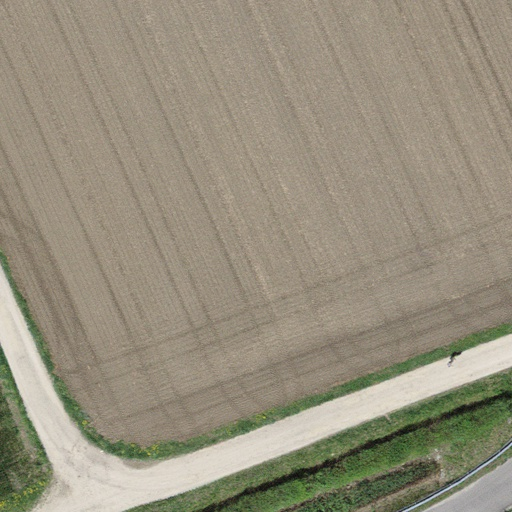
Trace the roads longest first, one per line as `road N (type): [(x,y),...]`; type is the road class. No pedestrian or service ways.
road 1 (track): [(81,511),(511,353)]
road 2 (track): [(0,297),(93,506)]
